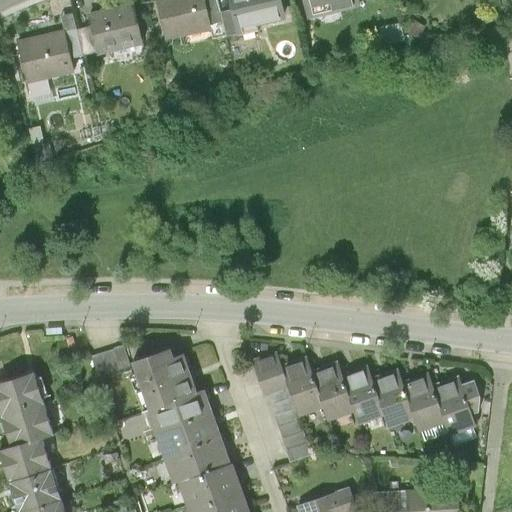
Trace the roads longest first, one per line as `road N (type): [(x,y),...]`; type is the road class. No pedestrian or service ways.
road 1 (residential): [(206,309),(511,339)]
road 2 (residential): [(206,309),(281,511)]
road 3 (residential): [(0,314),(206,309)]
